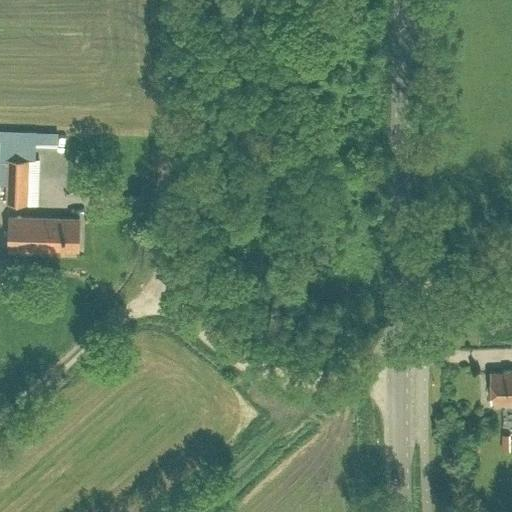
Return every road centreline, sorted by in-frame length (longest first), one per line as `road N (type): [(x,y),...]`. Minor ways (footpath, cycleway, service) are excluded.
road 1 (secondary): [(401,511),(405,0)]
road 2 (track): [(0,419),(108,323),(153,296),(165,0)]
road 3 (track): [(307,380),(264,439),(181,511)]
road 4 (track): [(307,380),(269,374),(234,356),(153,296)]
